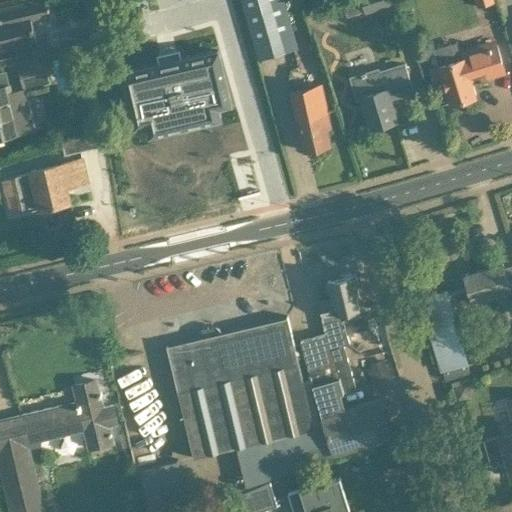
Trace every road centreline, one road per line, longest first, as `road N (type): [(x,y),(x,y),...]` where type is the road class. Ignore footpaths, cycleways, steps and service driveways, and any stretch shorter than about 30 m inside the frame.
road 1 (tertiary): [(0,292),(369,207)]
road 2 (unclassified): [(468,511),(369,207)]
road 3 (tertiary): [(369,207),(511,162)]
